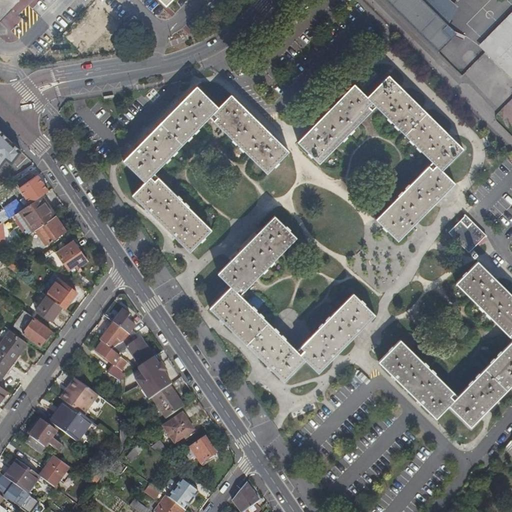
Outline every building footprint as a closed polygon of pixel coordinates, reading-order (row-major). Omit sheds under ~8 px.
[(0,0),(0,10),(5,15),(20,0),(0,0)] [(385,0),(437,50),(450,36),(441,28),(446,23),(422,0),(385,0)] [(449,0),(422,0),(446,23),(458,7),(449,0)] [(17,17),(24,10),(19,5),(12,12),(17,17)] [(511,10),(484,40),(491,47),(485,52),(511,78),(511,10)] [(484,40),(478,46),(485,52),(491,47),(484,40)] [(376,106),(432,162),(376,219),(398,240),(454,183),(441,170),(462,149),(388,75),(367,97),(354,84),(297,142),(319,163),(376,106)] [(154,174),(210,117),(268,173),(289,152),(232,95),(219,108),(197,87),(124,161),(146,183),(133,196),(190,252),(212,230),(154,174)] [(0,139),(0,169),(6,164),(12,169),(21,160),(0,139)] [(23,203),(26,208),(37,201),(43,197),(32,182),(28,184),(25,179),(11,189),(21,204),(23,203)] [(26,208),(13,217),(27,237),(30,234),(51,221),(37,201),(26,208)] [(475,258),(478,255),(473,250),(487,236),(466,215),(449,233),(475,258)] [(285,383),(306,361),(320,373),(377,316),(354,294),(301,348),(305,352),(301,355),(237,292),(241,288),(245,291),(297,238),(275,216),(218,274),(231,288),(209,309),(285,383)] [(51,221),(30,234),(40,250),(61,236),(51,220),(51,221)] [(82,267),(68,247),(51,258),(63,275),(70,271),(72,274),(82,267)] [(511,338),(511,341),(457,397),(400,340),(379,362),(436,419),(449,406),(470,427),(511,384),(511,296),(477,262),(456,284),(511,338)] [(2,271),(11,278),(18,273),(9,266),(2,271)] [(58,278),(42,300),(59,312),(62,314),(73,297),(67,293),(71,287),(58,278)] [(59,312),(42,300),(32,315),(49,327),(59,312)] [(119,313),(109,327),(122,336),(127,340),(132,336),(127,333),(130,329),(127,326),(131,321),(119,313)] [(32,322),(21,314),(9,329),(37,349),(43,341),(46,343),(50,337),(32,323),(32,322)] [(122,336),(109,327),(96,345),(98,347),(105,351),(112,342),(115,345),(122,336)] [(24,347),(1,330),(0,331),(0,360),(9,367),(24,347)] [(145,356),(136,343),(124,351),(136,370),(152,359),(148,354),(145,356)] [(120,345),(107,353),(114,358),(124,351),(120,345)] [(124,377),(119,373),(120,372),(119,371),(123,365),(114,358),(107,353),(105,351),(98,347),(93,354),(110,366),(104,374),(117,382),(122,379),(124,377)] [(155,358),(152,359),(158,368),(159,367),(161,366),(155,358)] [(124,377),(122,379),(141,407),(152,399),(171,387),(172,386),(164,375),(165,374),(161,366),(159,367),(158,368),(152,359),(136,370),(124,377)] [(0,379),(9,367),(0,360),(0,379)] [(71,382),(56,402),(61,405),(80,419),(95,398),(71,382)] [(171,387),(152,399),(166,420),(184,407),(171,387)] [(59,415),(50,427),(73,444),(87,424),(80,419),(61,405),(55,413),(59,415)] [(59,415),(55,413),(47,425),(50,427),(59,415)] [(178,418),(159,431),(170,447),(189,434),(178,418)] [(31,441),(27,448),(38,456),(41,451),(54,433),(40,423),(28,439),(31,441)] [(200,443),(185,453),(195,468),(210,458),(200,443)] [(155,445),(146,451),(158,460),(164,456),(155,445)] [(136,453),(127,466),(131,469),(140,457),(136,453)] [(93,461),(83,454),(79,460),(88,467),(93,461)] [(100,465),(108,471),(113,463),(115,460),(108,454),(100,465)] [(50,458),(36,479),(50,490),(65,469),(50,458)] [(498,468),(492,463),(484,473),(490,478),(498,468)] [(15,464),(2,481),(23,496),(36,479),(15,464)] [(99,476),(91,470),(83,481),(92,487),(99,476)] [(180,479),(167,497),(185,510),(198,492),(180,479)] [(1,480),(0,480),(0,501),(1,502),(2,501),(16,511),(32,511),(37,507),(23,496),(2,481),(1,480)] [(260,501),(247,483),(233,501),(241,511),(243,511),(244,511),(255,504),(260,501)] [(154,493),(146,488),(143,492),(150,497),(154,493)] [(167,497),(165,496),(154,511),(183,511),(185,510),(167,497)]
